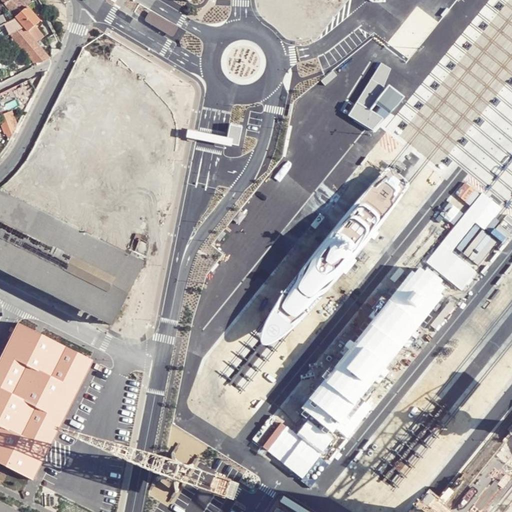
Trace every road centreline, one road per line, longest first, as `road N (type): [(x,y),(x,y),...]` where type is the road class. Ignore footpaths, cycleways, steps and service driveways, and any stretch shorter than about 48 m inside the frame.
road 1 (unclassified): [(180,264),(132,511)]
road 2 (unclassified): [(87,0),(211,69)]
road 3 (residential): [(63,63),(0,173)]
